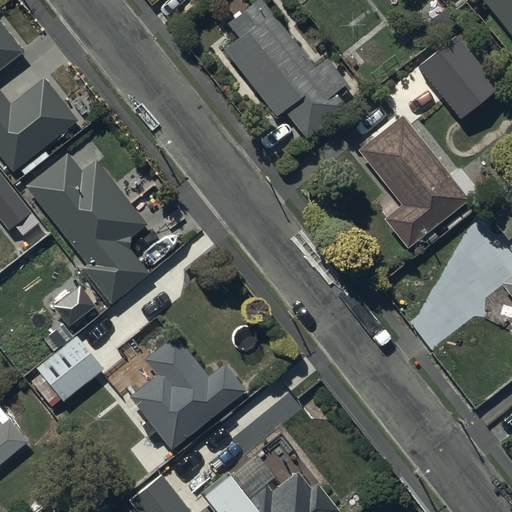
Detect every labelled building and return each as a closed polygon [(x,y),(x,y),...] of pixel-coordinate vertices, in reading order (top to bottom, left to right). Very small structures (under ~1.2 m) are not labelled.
[(238,38),(222,51),(275,118),(283,112),(305,140),(347,107),(336,93),(345,86),(325,59),(313,68),(259,0),(258,0),(227,24),(238,38)] [(511,0),(478,0),(511,40),(511,0)] [(0,25),(0,159),(11,174),(76,122),(43,80),(10,106),(0,92),(0,71),(22,54),(0,25)] [(488,62),(461,25),(435,43),(439,48),(404,74),(422,98),(454,73),(461,82),(488,62)] [(356,153),(399,207),(381,220),(404,250),(467,202),(401,117),(356,153)] [(67,155),(25,188),(85,266),(81,269),(109,306),(148,275),(129,250),(130,239),(146,227),(95,162),(80,173),(67,155)] [(39,224),(0,176),(0,221),(7,231),(13,227),(22,238),(39,224)] [(511,188),(482,212),(493,226),(491,227),(499,237),(501,235),(506,242),(511,236),(511,188)] [(511,328),(505,334),(511,343),(511,244),(507,248),(511,254),(511,274),(499,285),(511,301),(511,328)] [(169,451),(245,393),(223,364),(206,378),(174,336),(143,361),(155,377),(128,398),(169,451)] [(102,371),(76,338),(35,370),(39,375),(30,381),(51,407),(60,399),(63,402),(102,371)] [(0,408),(0,464),(28,443),(0,408)] [(337,511),(338,511),(316,484),(309,489),(296,474),(271,493),(264,485),(248,500),(227,472),(197,495),(210,511),(337,511)] [(187,511),(160,475),(127,501),(135,511),(187,511)]
